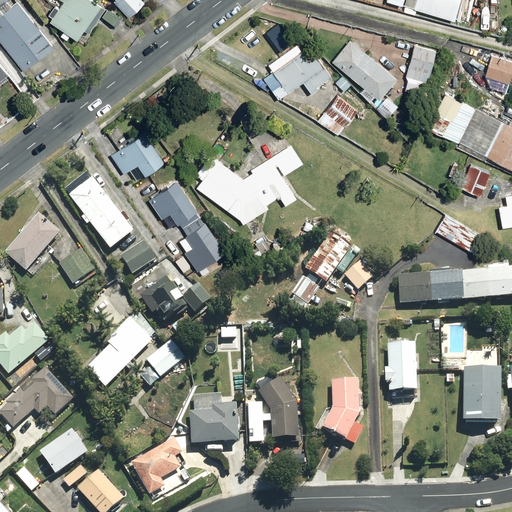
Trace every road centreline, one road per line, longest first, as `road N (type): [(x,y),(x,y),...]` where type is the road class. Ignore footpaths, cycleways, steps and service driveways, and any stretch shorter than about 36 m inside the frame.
road 1 (secondary): [(224,0),(0,170)]
road 2 (residential): [(227,511),(287,499),(403,496)]
